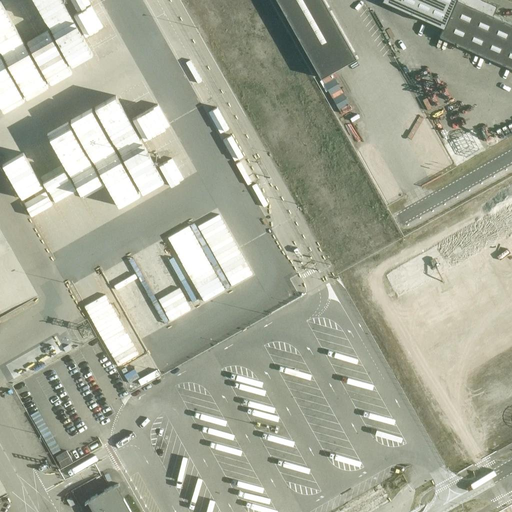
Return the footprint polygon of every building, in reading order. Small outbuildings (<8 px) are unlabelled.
[(276,0),(321,78),(356,58),(323,0),(276,0)] [(397,0),(395,6),(443,27),(439,36),(458,44),(467,48),(495,60),(503,64),(511,68),(511,23),(493,15),(494,12),(496,8),(497,6),(483,0),(397,0)] [(465,157),(479,149),(469,131),(455,139),(465,157)] [(453,134),(444,137),(452,159),(461,156),(453,134)] [(35,405),(28,409),(51,449),(59,444),(35,405)] [(66,450),(55,456),(61,467),(72,461),(66,450)] [(130,511),(123,498),(122,499),(115,485),(118,484),(118,483),(115,485),(111,486),(107,488),(104,489),(103,488),(101,488),(100,488),(98,488),(97,489),(97,490),(97,492),(97,493),(93,495),(90,498),(87,500),(84,502),(85,503),(88,501),(94,511),(130,511)] [(69,504),(73,502),(69,492),(64,495),(69,504)]
